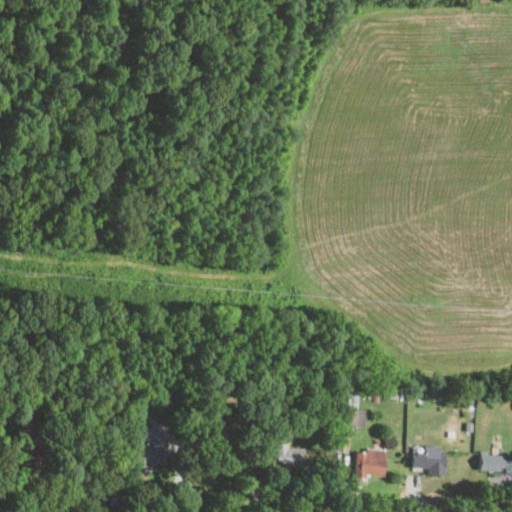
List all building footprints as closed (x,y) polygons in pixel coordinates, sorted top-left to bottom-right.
[(354,393),(345,393),(344,425),(363,426),(364,409),(354,409),(354,393)] [(195,453),(223,453),(223,435),(195,435),(195,453)] [(274,468),(302,468),(302,448),(285,448),(285,441),(274,441),(274,468)] [(162,447),(130,447),(130,466),(162,466),(162,447)] [(0,457),(0,461),(6,476),(30,466),(23,448),(0,457)] [(381,477),(382,450),(352,449),(350,476),(381,477)] [(440,453),(411,453),(411,470),(440,470),(440,453)] [(475,470),(498,473),(500,456),(477,453),(475,470)] [(78,491),(79,510),(114,507),(112,489),(78,491)]
